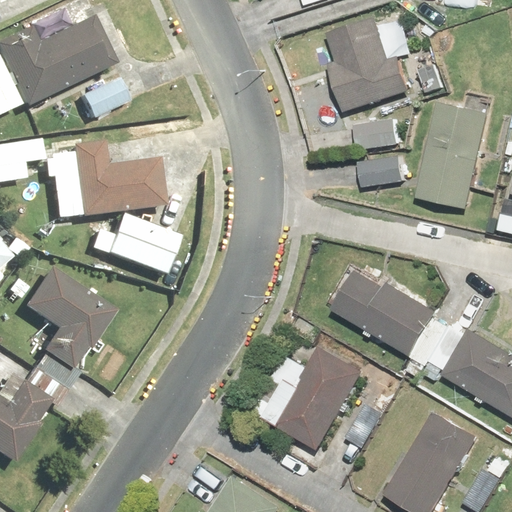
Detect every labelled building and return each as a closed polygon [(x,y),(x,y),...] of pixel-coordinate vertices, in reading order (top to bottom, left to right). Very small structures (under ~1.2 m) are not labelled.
[(310,0),(314,8),(339,0),(310,0)] [(441,0),(441,6),(483,10),(483,0),(441,0)] [(0,46),(0,55),(28,109),(108,68),(76,7),(0,46)] [(323,44),(347,112),(408,90),(384,22),(323,44)] [(439,62),(421,69),(432,95),(450,88),(439,62)] [(81,94),(93,118),(120,105),(109,81),(81,94)] [(418,197),(462,207),(483,117),(439,106),(418,197)] [(387,120),(349,126),(354,156),(391,151),(387,120)] [(79,150),(83,216),(166,211),(162,146),(79,150)] [(399,158),(362,162),(365,190),(402,186),(399,158)] [(118,219),(106,253),(165,274),(177,240),(118,219)] [(0,244),(0,261),(9,255),(0,244)] [(0,398),(0,457),(12,466),(123,310),(58,264),(23,313),(54,334),(5,403),(0,398)] [(357,276),(335,315),(412,358),(434,319),(357,276)] [(511,353),(471,330),(444,376),(511,415),(511,353)] [(325,451),(363,387),(311,358),(274,422),(325,451)] [(401,401),(382,389),(351,439),(371,451),(401,401)] [(406,511),(434,511),(474,441),(428,416),(382,499),(406,511)] [(490,511),(511,475),(511,463),(499,456),(470,502),(486,511),(490,511)] [(236,475),(211,511),(279,511),(283,506),(236,475)]
